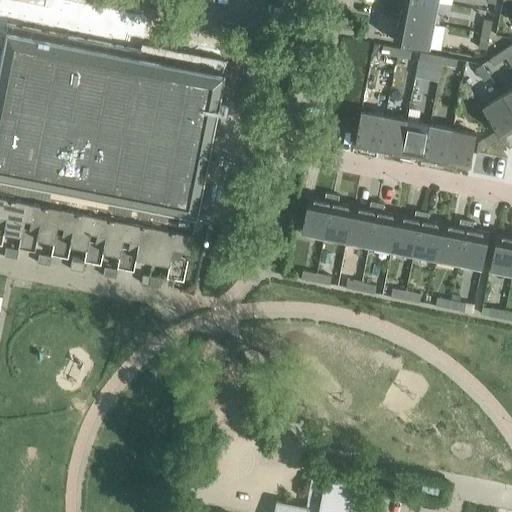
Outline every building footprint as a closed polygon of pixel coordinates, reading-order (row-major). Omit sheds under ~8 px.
[(433,24),(438,1),(433,0),(402,0),(399,17),(433,24)] [(429,47),(433,24),(399,17),(395,40),(429,47)] [(490,35),(492,20),(484,19),(482,33),(490,35)] [(487,49),(490,35),(482,33),(479,48),(487,49)] [(511,43),(502,51),(506,57),(511,53),(511,43)] [(397,55),(398,47),(383,44),(381,52),(397,55)] [(418,66),(420,51),(398,47),(397,55),(394,70),(402,71),(405,57),(410,58),(409,65),(418,66)] [(442,64),(443,56),(420,51),(418,66),(426,68),(427,61),(442,64)] [(494,66),(506,57),(502,51),(489,59),(494,66)] [(456,67),(458,59),(443,56),(442,64),(456,67)] [(484,81),(491,76),(482,64),(476,68),(484,81)] [(511,108),(511,87),(503,94),(511,108)] [(502,136),(511,129),(511,108),(503,94),(483,107),(486,113),(497,129),(502,136)] [(401,153),(410,107),(389,103),(386,115),(384,115),(378,149),(401,153)] [(423,158),(430,124),(432,112),(410,107),(401,153),(423,158)] [(378,149),(384,115),(361,110),(354,144),(378,149)] [(446,162),(453,128),(430,124),(423,158),(446,162)] [(469,167),(472,153),(476,133),(453,128),(446,162),(469,167)] [(502,136),(497,129),(478,142),(483,148),(489,144),(502,136)] [(325,235),(333,193),(326,192),(325,200),(308,197),(301,231),(325,235)] [(347,240),(354,206),(338,202),(339,194),(333,193),(325,235),(347,240)] [(25,218),(28,200),(0,194),(0,222),(5,223),(4,231),(22,234),(25,218)] [(58,224),(61,206),(28,200),(25,218),(31,219),(29,228),(38,230),(37,237),(55,241),(58,224)] [(369,244),(378,202),(371,201),(369,209),(354,206),(347,240),(369,244)] [(392,248),(399,214),(383,211),(384,203),(378,202),(369,244),(392,248)] [(91,231),(94,213),(61,206),(58,224),(64,225),(62,234),(71,236),(70,244),(88,247),(91,231)] [(414,253),(423,211),(416,210),(414,218),(399,214),(392,248),(414,253)] [(437,257),(443,223),(427,220),(429,212),(423,211),(414,253),(437,257)] [(124,237),(127,219),(94,213),(91,231),(97,232),(95,241),(104,243),(103,250),(121,254),(124,237)] [(459,262),(467,220),(460,218),(459,226),(443,223),(437,257),(459,262)] [(153,260),(160,226),(127,219),(124,237),(130,238),(129,248),(134,249),(132,256),(153,260)] [(482,266),(488,232),(472,229),(474,221),(467,220),(459,262),(482,266)] [(190,250),(193,234),(193,232),(160,226),(153,260),(170,263),(172,256),(181,258),(182,249),(190,250)] [(511,272),(511,236),(496,234),(490,268),(509,272),(511,272)] [(4,256),(17,258),(19,249),(6,247),(4,256)] [(37,262),(50,265),(52,256),(39,253),(37,262)] [(73,255),(70,269),(83,271),(86,258),(73,255)] [(103,275),(116,278),(118,268),(105,266),(103,275)] [(315,281),(317,273),(303,270),(301,278),(315,281)] [(149,284),(150,275),(141,273),(139,282),(149,284)] [(331,275),(317,273),(315,281),(330,283),(331,275)] [(163,278),(150,275),(149,284),(161,287),(163,278)] [(360,289),(362,282),(347,279),(346,287),(360,289)] [(376,284),(362,282),(360,289),(375,292),(376,284)] [(405,298),(407,291),(392,288),(391,295),(405,298)] [(421,293),(407,291),(405,298),(419,301),(421,293)] [(450,307),(451,299),(437,297),(435,304),(450,307)] [(473,312),(474,304),(451,299),(450,307),(473,312)] [(504,318),(505,310),(482,305),(481,313),(504,318)] [(351,511),(357,484),(312,475),(308,497),(310,497),(308,507),(277,501),(274,511),(351,511)]
